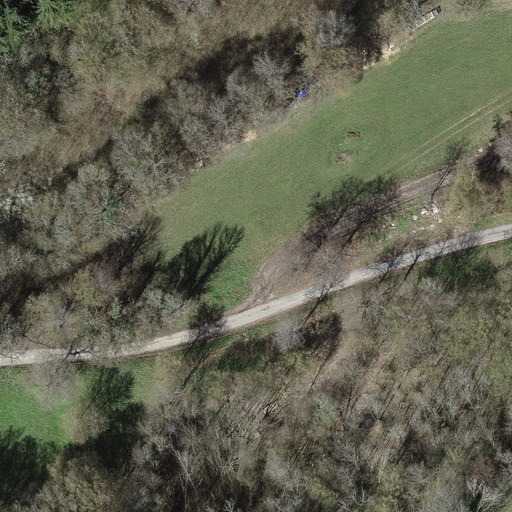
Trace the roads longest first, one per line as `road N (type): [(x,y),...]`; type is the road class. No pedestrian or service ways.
road 1 (track): [(511,229),(183,335),(0,357)]
road 2 (track): [(82,511),(105,496),(117,442),(108,417),(44,353)]
